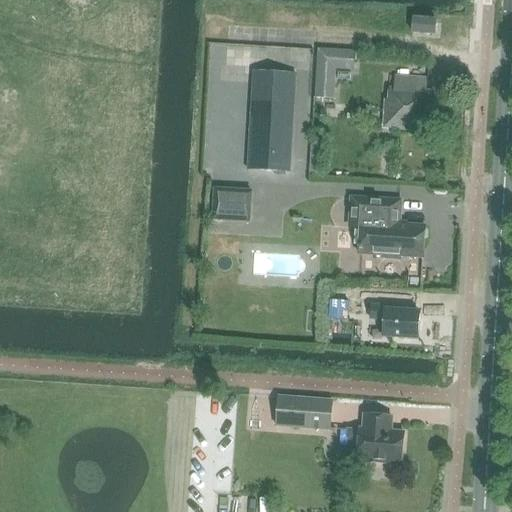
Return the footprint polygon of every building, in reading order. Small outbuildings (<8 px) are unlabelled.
[(413,33),(436,35),(437,20),(414,19),(413,33)] [(321,52),(318,97),(334,98),(336,68),(353,69),(354,54),(321,52)] [(254,70),(248,172),(293,175),(298,73),(254,70)] [(396,76),(394,89),(391,89),(390,102),(386,102),(384,129),(428,132),(431,93),(427,93),(428,79),(396,76)] [(213,219),(252,222),(254,189),(215,186),(213,219)] [(426,227),(401,225),(402,201),(352,198),(350,228),(361,229),(360,255),(382,256),(382,259),(402,260),(402,257),(424,259),(425,239),(429,237),(429,232),(426,230),(426,227)] [(347,290),(347,301),(354,302),(371,303),(372,291),(355,290),(347,290)] [(418,339),(420,313),(400,312),(400,308),(372,306),(371,319),(385,320),(384,337),(418,339)] [(277,427),(332,431),(334,402),(279,397),(277,427)] [(346,431),(345,440),(351,451),(358,451),(357,461),(401,465),(403,439),(404,434),(392,433),(393,419),(363,416),(362,429),(360,429),(359,432),(346,431)]
